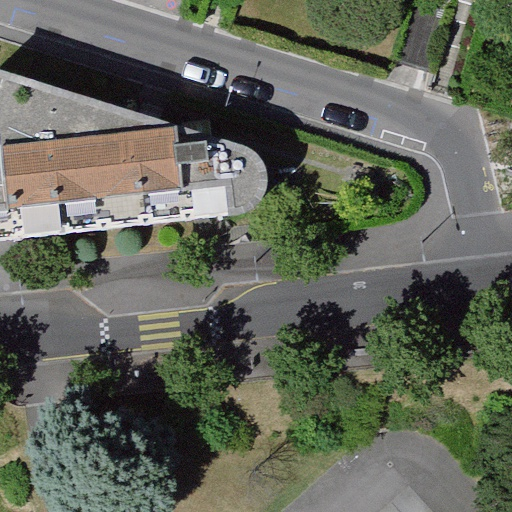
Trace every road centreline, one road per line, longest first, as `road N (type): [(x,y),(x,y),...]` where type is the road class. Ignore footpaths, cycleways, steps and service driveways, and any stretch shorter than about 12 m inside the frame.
road 1 (residential): [(33,0),(454,128),(495,285)]
road 2 (tertiary): [(495,285),(0,341)]
